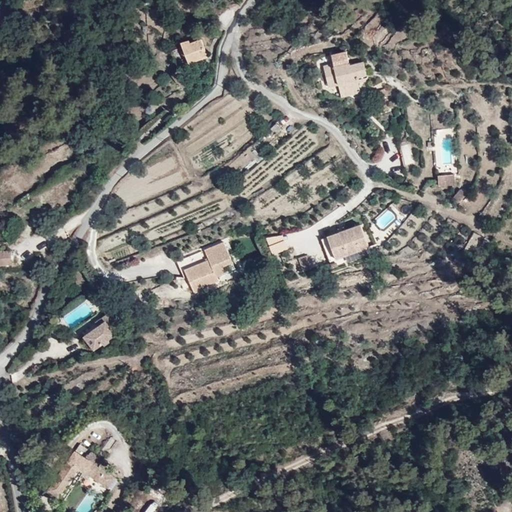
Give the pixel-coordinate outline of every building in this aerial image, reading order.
[(194,62),(211,53),(203,37),(186,45),(194,62)] [(328,89),(340,87),(358,85),(357,83),(367,81),(365,66),(351,68),(349,54),(334,56),(336,67),(325,69),(328,89)] [(192,64),(175,72),(186,91),(200,83),(197,75),(198,74),(192,64)] [(358,85),(340,87),(341,97),(359,95),(358,85)] [(382,102),(390,101),(387,92),(379,93),(382,102)] [(405,166),(419,163),(412,135),(398,139),(405,166)] [(453,170),(438,170),(439,179),(453,179),(453,170)] [(461,202),(465,193),(458,190),(454,199),(461,202)] [(54,214),(67,209),(65,202),(52,207),(54,214)] [(332,250),(325,253),(329,263),(369,248),(361,225),(328,237),(332,250)] [(321,240),(325,253),(332,250),(328,237),(321,240)] [(213,258),(232,249),(228,241),(208,250),(213,258)] [(185,261),(192,275),(202,297),(212,293),(211,290),(224,284),(221,275),(229,271),(228,268),(239,263),(232,249),(213,258),(208,250),(185,261)] [(303,274),(311,270),(306,256),(298,258),(303,274)] [(0,280),(22,277),(20,261),(0,263),(0,280)] [(186,277),(192,275),(185,261),(179,264),(186,277)] [(108,327),(113,338),(120,334),(112,317),(104,321),(108,327)] [(97,324),(100,330),(108,327),(104,321),(97,324)] [(115,343),(113,338),(108,327),(100,330),(85,337),(92,354),(100,350),(102,354),(107,351),(106,348),(115,343)] [(84,457),(88,450),(79,444),(75,451),(84,457)] [(106,490),(115,479),(82,457),(55,495),(66,503),(86,475),(106,490)] [(123,486),(115,479),(106,490),(116,497),(123,486)]
